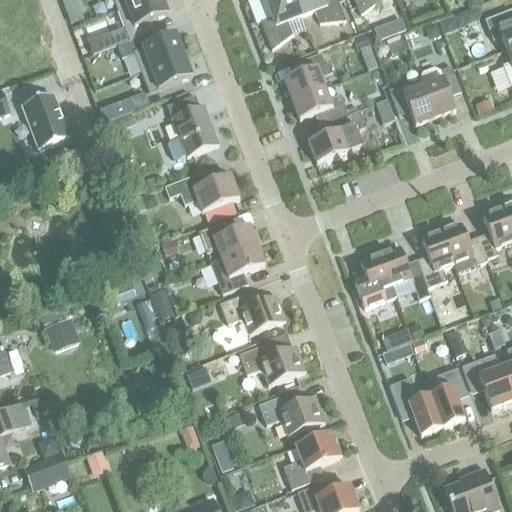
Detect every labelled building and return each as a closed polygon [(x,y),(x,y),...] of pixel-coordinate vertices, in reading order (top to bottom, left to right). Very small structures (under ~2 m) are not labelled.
[(65,0),(72,25),(89,20),(83,0),(65,0)] [(111,0),(117,15),(156,0),(111,0)] [(168,20),(160,0),(156,0),(117,15),(129,46),(155,37),(151,26),(168,20)] [(301,21),(292,0),(263,0),(272,21),(261,26),(272,54),(292,39),(293,39),(288,26),(301,21)] [(322,0),(292,0),(301,21),(315,15),(320,29),(345,26),(346,25),(335,0),(327,0),(323,2),(322,0)] [(352,0),(360,20),(361,19),(381,4),(379,0),(352,0)] [(22,13),(4,19),(0,9),(0,40),(7,59),(36,49),(22,13)] [(458,14),(459,27),(482,26),(482,13),(458,14)] [(502,42),(507,54),(511,52),(511,16),(511,14),(485,24),(493,45),(502,42)] [(403,19),(379,24),(382,41),(407,36),(403,19)] [(91,22),(76,28),(86,54),(101,48),(91,22)] [(177,41),(134,58),(142,79),(185,63),(177,41)] [(511,52),(507,54),(498,58),(511,93),(511,92),(511,52)] [(284,85),(292,105),(324,92),(320,81),(332,77),(329,68),(325,69),(320,58),(294,68),(298,79),(284,85)] [(193,84),(185,63),(142,79),(150,100),(193,84)] [(420,83),(423,91),(435,124),(456,116),(450,101),(461,97),(451,71),(440,75),(434,72),(422,76),(420,83)] [(435,124),(423,91),(412,95),(409,87),(388,95),(398,121),(410,117),(415,131),(435,124)] [(329,103),(328,102),(324,92),(292,105),(299,125),(314,120),(318,131),(359,115),(356,110),(346,114),(340,99),(329,103)] [(1,96),(0,95),(0,121),(9,118),(1,96)] [(53,99),(22,111),(39,155),(70,144),(53,99)] [(178,166),(219,150),(203,110),(199,112),(195,100),(167,110),(179,142),(170,145),(168,150),(173,164),(178,166)] [(390,100),(379,104),(387,126),(398,122),(390,100)] [(494,100),(478,104),(481,116),(497,112),(494,100)] [(359,115),(318,131),(322,142),(308,147),(316,170),(361,152),(355,136),(365,132),(359,115)] [(164,192),(169,204),(180,199),(184,211),(197,206),(202,218),(239,204),(230,180),(206,189),(202,178),(164,192)] [(511,210),(502,214),(511,240),(511,210)] [(488,238),(478,242),(486,264),(498,260),(495,254),(511,247),(511,240),(502,214),(482,222),(488,238)] [(217,254),(221,264),(257,250),(249,230),(228,238),(224,227),(198,237),(206,258),(217,254)] [(461,230),(441,237),(453,270),(464,266),(467,274),(487,266),(486,264),(478,242),(467,246),(461,230)] [(427,261),(417,265),(425,287),(427,293),(447,286),(443,274),(453,270),(441,237),(421,245),(427,261)] [(257,250),(221,264),(225,274),(214,278),(222,300),(248,290),(244,278),(264,271),(257,250)] [(400,253),(380,260),(392,291),(410,284),(418,305),(430,301),(427,293),(425,287),(417,265),(406,269),(400,253)] [(366,284),(355,288),(365,313),(395,301),(392,291),(380,260),(360,268),(366,284)] [(131,289),(131,288),(108,296),(113,309),(145,297),(140,285),(131,289)] [(0,321),(11,318),(14,310),(7,292),(0,288),(0,321)] [(219,309),(227,330),(238,325),(244,328),(249,341),(286,326),(276,301),(250,311),(245,299),(219,309)] [(136,307),(145,332),(153,328),(151,323),(157,321),(150,302),(136,307)] [(70,322),(44,332),(53,357),(80,346),(70,322)] [(460,328),(449,333),(459,356),(470,352),(460,328)] [(411,329),(382,337),(389,363),(418,355),(411,329)] [(239,360),(246,380),(258,376),(263,378),(268,391),(305,377),(295,351),(269,361),(265,350),(239,360)] [(0,380),(10,377),(0,352),(0,380)] [(511,369),(500,373),(511,405),(511,352),(506,355),(511,369)] [(511,407),(511,405),(500,373),(494,359),(461,372),(470,396),(482,391),(491,415),(511,407)] [(208,365),(188,374),(194,389),(214,381),(208,365)] [(442,395),(430,400),(443,434),(465,425),(455,401),(467,397),(458,373),(436,381),(442,395)] [(443,434),(430,400),(418,404),(410,383),(389,391),(401,422),(412,418),(421,442),(443,434)] [(258,410),(266,431),(277,426),(283,429),(288,442),(325,427),(315,402),(289,412),(284,400),(258,410)] [(0,417),(0,472),(10,469),(0,441),(0,440),(29,430),(22,410),(0,417)] [(200,450),(192,430),(180,435),(188,455),(200,450)] [(212,444),(225,476),(240,470),(227,438),(212,444)] [(283,473),(291,495),(319,484),(314,473),(338,464),(337,461),(341,460),(337,449),(333,450),(329,439),(295,452),(301,466),(283,473)] [(111,475),(108,455),(93,458),(96,477),(111,475)] [(69,479),(62,460),(25,474),(32,492),(69,479)] [(449,511),(450,511),(449,511),(498,511),(484,474),(459,484),(460,488),(443,494),(444,497),(441,498),(445,511),(449,511)] [(356,511),(349,491),(325,500),(321,489),(297,498),(302,511),(356,511)]
